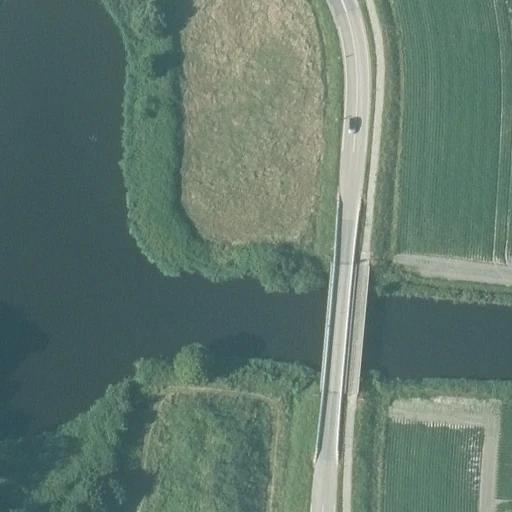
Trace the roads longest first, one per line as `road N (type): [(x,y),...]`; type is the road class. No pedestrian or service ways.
road 1 (primary): [(342,265),(356,82),(340,0)]
road 2 (unknown): [(330,395),(342,265)]
